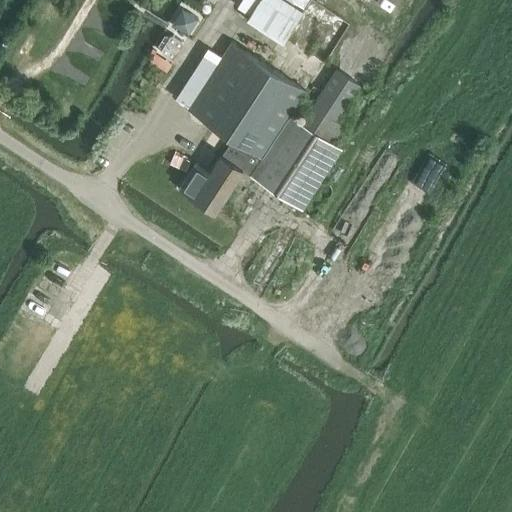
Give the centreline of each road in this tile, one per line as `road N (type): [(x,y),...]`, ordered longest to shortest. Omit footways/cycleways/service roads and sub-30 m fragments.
road 1 (track): [(226,0),(97,200)]
road 2 (track): [(346,511),(396,412),(351,372)]
road 3 (track): [(90,0),(47,65),(0,93)]
